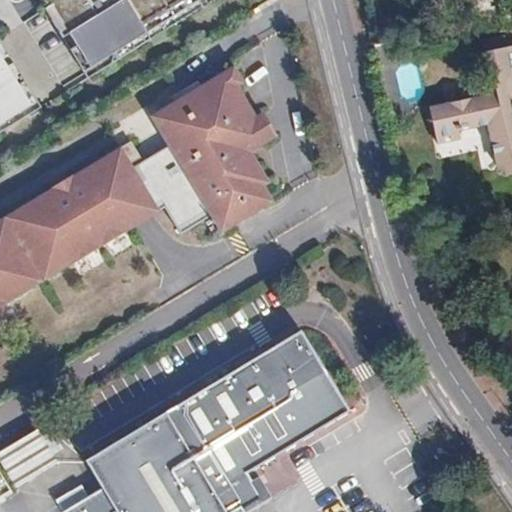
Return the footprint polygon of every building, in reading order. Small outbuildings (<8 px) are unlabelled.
[(56,0),(59,3),(49,10),(91,76),(210,0),(56,0)] [(0,132),(46,103),(4,38),(0,40),(0,132)] [(462,122),(493,116),(502,162),(511,160),(511,166),(511,43),(490,47),(495,74),(499,73),(501,88),(473,93),(472,87),(454,90),(455,98),(435,102),(440,128),(463,124),(462,122)] [(234,65),(151,115),(184,170),(188,178),(221,232),(272,201),(263,185),(268,182),(250,151),(276,135),(262,112),(256,116),(237,85),(244,82),(234,65)] [(464,132),(463,124),(440,128),(441,136),(464,132)] [(4,217),(0,219),(0,304),(42,279),(158,209),(176,198),(171,189),(166,181),(154,161),(136,173),(120,147),(71,176),(62,182),(53,187),(4,217)] [(184,170),(166,181),(171,189),(188,178),(184,170)] [(103,487),(63,511),(226,511),(214,491),(226,484),(243,511),(245,511),(271,496),(259,475),(252,480),(246,471),(348,408),(300,327),(168,408),(86,459),(103,487)] [(36,427),(0,448),(0,456),(18,484),(57,461),(36,427)]
